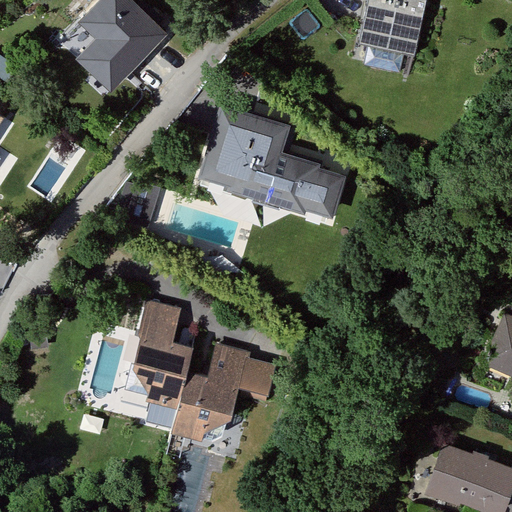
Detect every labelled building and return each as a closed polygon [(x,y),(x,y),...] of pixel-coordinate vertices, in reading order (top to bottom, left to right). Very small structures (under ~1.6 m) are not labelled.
[(83,0),(68,17),(128,69),(163,30),(128,0),(83,0)] [(427,0),(367,0),(359,38),(415,52),(427,0)] [(289,124),(214,103),(191,182),(299,213),(313,167),(279,157),(289,124)] [(181,305),(147,297),(139,328),(143,329),(135,360),(149,387),(147,398),(180,407),(189,366),(195,341),(174,336),(181,305)] [(511,378),(511,322),(495,316),(477,365),(511,378)] [(210,371),(189,366),(180,407),(175,428),(204,435),(206,428),(234,412),(241,383),(274,392),(281,361),(251,354),(252,349),(218,341),(210,371)] [(502,511),(511,480),(511,469),(439,447),(423,498),(467,511),(502,511)]
